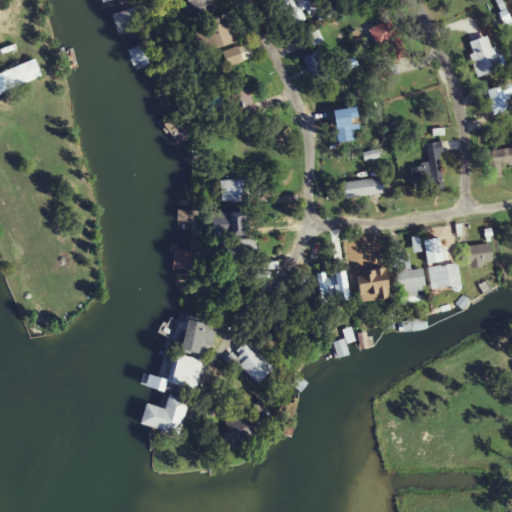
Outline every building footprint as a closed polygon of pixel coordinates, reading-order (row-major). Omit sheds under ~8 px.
[(182,0),(189,21),(216,12),(211,0),(182,0)] [(314,0),(274,0),(285,23),(318,9),(314,0)] [(111,40),(134,32),(124,9),(106,19),(111,40)] [(196,26),(207,54),(238,42),(227,15),(196,26)] [(409,56),(391,20),(370,30),(388,66),(409,56)] [(324,40),(318,31),(294,45),(300,55),(324,40)] [(467,44),(479,79),(502,71),(491,36),(467,44)] [(244,62),(238,47),(223,54),(229,68),(244,62)] [(150,66),(142,48),(126,56),(134,74),(150,66)] [(311,78),(321,75),(323,83),(329,81),(320,53),(304,58),(311,78)] [(0,94),(42,77),(35,60),(0,74),(0,94)] [(494,115),(511,111),(511,105),(510,97),(511,96),(511,85),(489,90),(494,115)] [(233,90),(242,115),(255,111),(246,86),(233,90)] [(353,143),(352,110),(334,111),(336,144),(353,143)] [(415,191),(443,189),(441,144),(428,144),(429,170),(413,172),(415,191)] [(345,199),(384,195),(383,179),(343,183),(345,199)] [(250,180),(219,180),(219,201),(250,201),(250,180)] [(171,214),(198,215),(200,235),(171,234),(171,214)] [(222,260),(257,260),(257,241),(222,241),(222,260)] [(466,249),(471,269),(495,264),(490,244),(466,249)] [(186,256),(186,277),(170,275),(171,256),(186,256)] [(399,299),(425,297),(423,270),(411,271),(409,256),(389,258),(391,270),(397,270),(399,299)] [(428,268),(431,290),(461,287),(459,265),(428,268)] [(370,291),(376,273),(357,266),(351,284),(370,291)] [(336,286),(336,275),(323,276),(324,287),(336,286)] [(426,333),(401,339),(400,325),(423,320),(426,333)] [(217,337),(205,321),(197,327),(195,324),(177,337),(194,361),(205,353),(201,348),(217,337)] [(258,386),(273,371),(245,342),(229,358),(258,386)] [(337,366),(348,360),(342,344),(330,350),(337,366)] [(194,392),(203,363),(181,356),(172,384),(194,392)] [(140,390),(165,399),(171,385),(142,379),(140,390)] [(308,389),(299,382),(293,388),(300,398),(308,389)] [(190,410),(183,444),(145,434),(151,413),(165,415),(170,404),(190,410)] [(272,434),(266,413),(227,425),(233,445),(272,434)]
